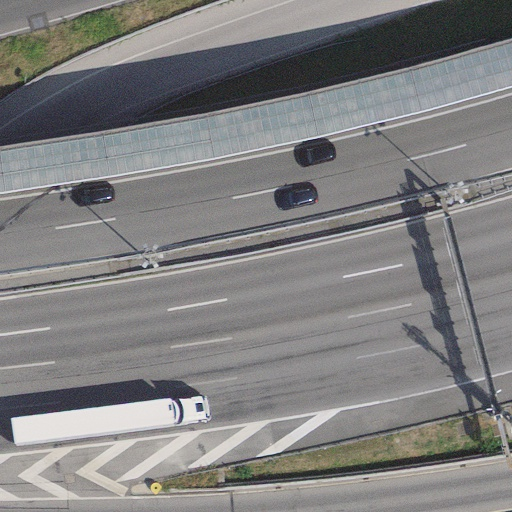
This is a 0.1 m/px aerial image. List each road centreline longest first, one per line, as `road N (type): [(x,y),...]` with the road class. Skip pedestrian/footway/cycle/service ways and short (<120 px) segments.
road 1 (motorway): [(511,130),(261,191),(0,234)]
road 2 (motorway): [(0,369),(290,329),(511,280)]
road 3 (motorway): [(353,0),(93,97),(0,152)]
road 4 (motorway): [(295,511),(511,486)]
